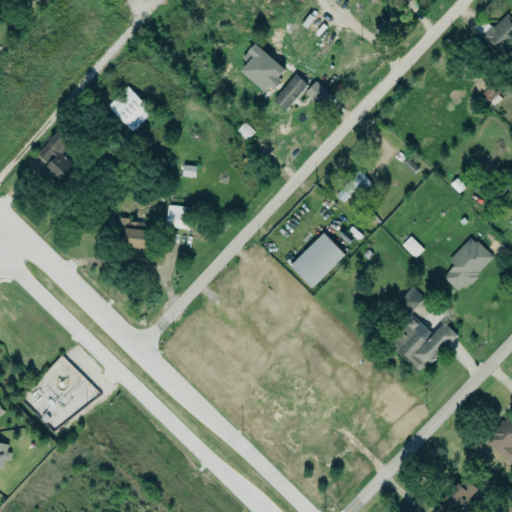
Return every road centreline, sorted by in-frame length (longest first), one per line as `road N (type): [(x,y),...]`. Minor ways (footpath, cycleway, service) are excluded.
road 1 (residential): [(138,351),(461,0)]
road 2 (secondary): [(307,511),(0,218)]
road 3 (secondary): [(0,260),(262,511)]
road 4 (residential): [(347,511),(511,344)]
